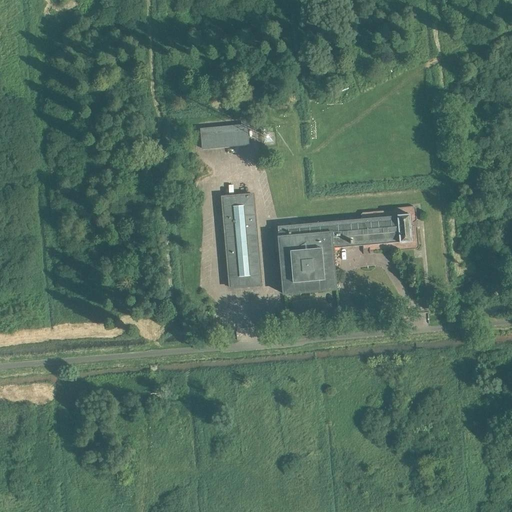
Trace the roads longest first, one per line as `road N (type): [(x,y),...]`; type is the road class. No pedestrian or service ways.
road 1 (track): [(511,294),(459,262),(439,0)]
road 2 (track): [(168,229),(173,294),(150,317),(154,379),(141,470),(211,475)]
road 3 (unclassified): [(247,345),(0,367)]
road 4 (track): [(511,30),(366,93),(311,146)]
road 5 (unclassified): [(266,166),(211,185),(213,284),(245,324)]
road 6 (track): [(311,146),(313,188),(451,180)]
road 7 (unclassified): [(418,331),(247,345)]
road 8 (track): [(153,337),(145,330),(0,340)]
road 9 (track): [(301,0),(311,146)]
road 10 (unclassified): [(409,305),(382,260),(360,257),(344,269),(345,311)]
